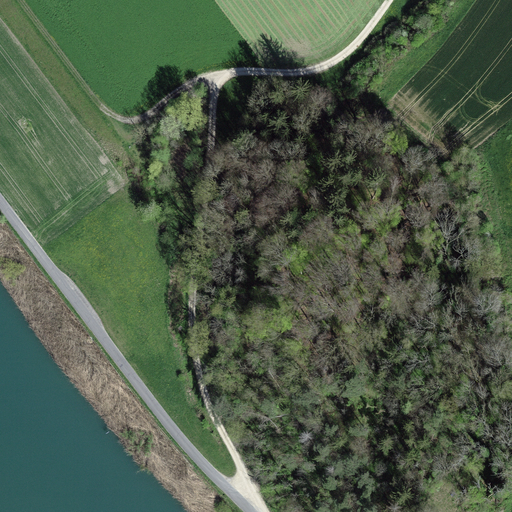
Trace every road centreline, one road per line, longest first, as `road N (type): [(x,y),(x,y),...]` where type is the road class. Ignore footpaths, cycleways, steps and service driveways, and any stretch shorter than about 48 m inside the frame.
road 1 (track): [(388,0),(362,37),(322,66),(214,75),(191,324),(202,393),(240,476),(239,499)]
road 2 (track): [(205,182),(250,180),(281,262),(286,327),(345,444),(363,461),(431,485)]
road 3 (unclassified): [(251,511),(160,414),(0,197)]
road 4 (track): [(20,0),(109,113),(141,118),(214,75)]
road 5 (track): [(198,233),(160,189),(125,119)]
